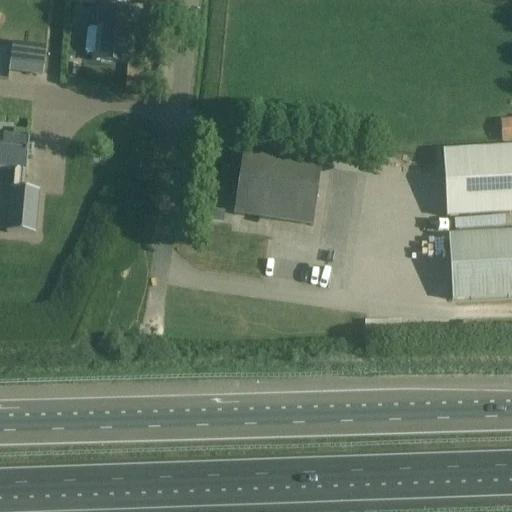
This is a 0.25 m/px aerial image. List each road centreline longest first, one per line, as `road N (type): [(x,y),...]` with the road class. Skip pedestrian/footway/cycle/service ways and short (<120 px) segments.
road 1 (motorway): [(0,483),(511,465)]
road 2 (motorway): [(511,417),(0,433)]
road 3 (unclassified): [(170,348),(154,317),(189,0)]
